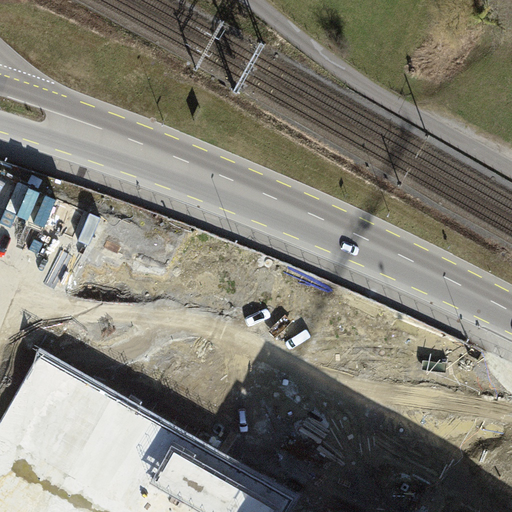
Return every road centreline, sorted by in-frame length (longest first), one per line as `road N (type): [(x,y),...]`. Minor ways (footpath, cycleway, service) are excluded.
road 1 (primary): [(107,135),(511,316)]
road 2 (residential): [(251,0),(376,94),(511,173)]
road 3 (primary): [(107,135),(40,93),(0,81)]
